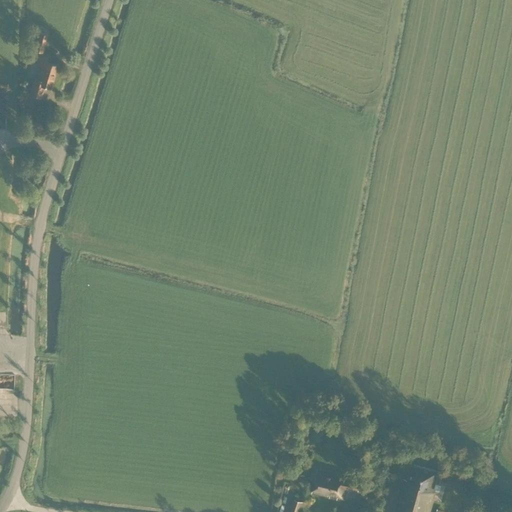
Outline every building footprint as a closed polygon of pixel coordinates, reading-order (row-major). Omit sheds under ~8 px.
[(32,48),(41,51),(47,34),(37,31),(32,48)] [(30,94),(41,98),(45,87),(51,88),(58,66),(47,62),(48,58),(40,55),(37,64),(41,66),(37,79),(35,78),(30,94)] [(439,487),(438,485),(441,474),(438,473),(439,471),(412,464),(408,479),(404,478),(394,511),(430,511),(436,490),(438,489),(439,487)] [(317,468),(312,493),(343,500),(346,488),(359,491),(361,481),(345,478),(346,475),(317,468)] [(295,498),(290,511),(301,511),(305,502),(295,498)]
